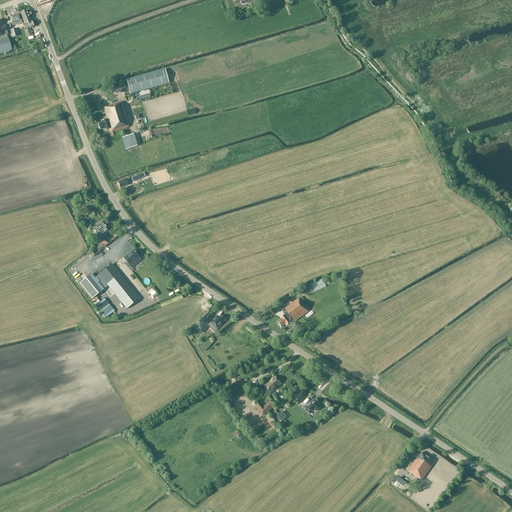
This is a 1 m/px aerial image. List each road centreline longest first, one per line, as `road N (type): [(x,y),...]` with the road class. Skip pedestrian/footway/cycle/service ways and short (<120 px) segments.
road 1 (tertiary): [(511,493),(146,242),(102,180),(31,0)]
road 2 (track): [(193,0),(97,34),(54,60)]
